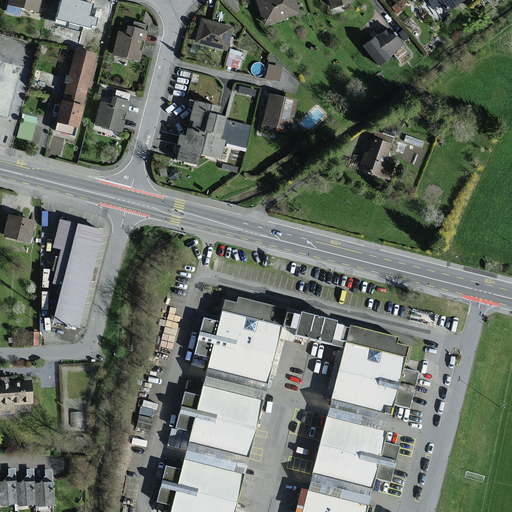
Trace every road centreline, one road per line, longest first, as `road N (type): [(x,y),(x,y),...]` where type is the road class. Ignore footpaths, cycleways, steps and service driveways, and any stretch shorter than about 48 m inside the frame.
road 1 (primary): [(484,288),(128,199)]
road 2 (residential): [(128,199),(91,339),(64,353),(0,354)]
road 3 (unclassified): [(427,511),(484,288)]
road 4 (residential): [(128,199),(172,0)]
road 5 (primary): [(128,199),(0,167)]
